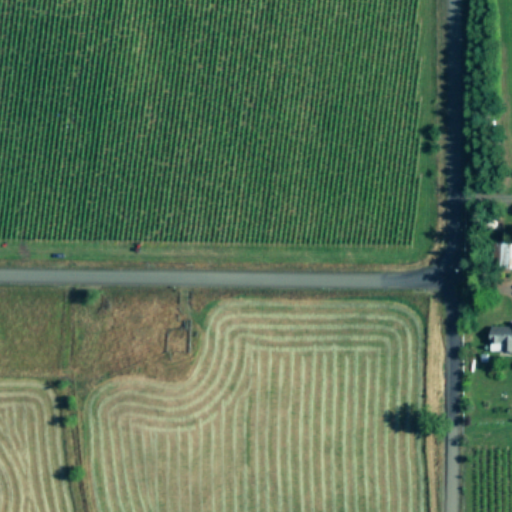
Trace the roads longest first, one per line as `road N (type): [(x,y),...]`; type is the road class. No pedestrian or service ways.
road 1 (residential): [(0,273),(450,278)]
road 2 (residential): [(450,278),(449,0)]
road 3 (residential): [(447,511),(450,278)]
